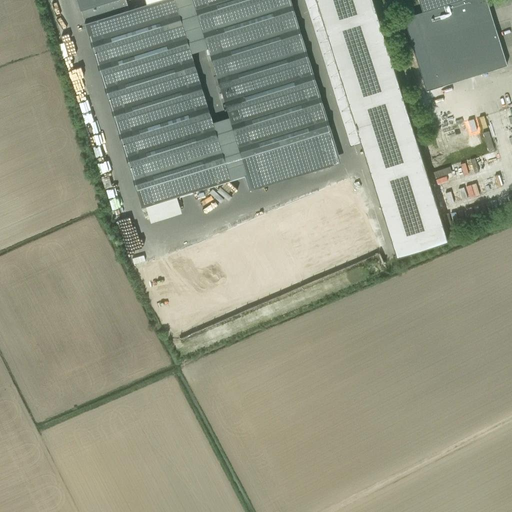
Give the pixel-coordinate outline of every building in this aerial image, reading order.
[(76,0),(80,11),(81,10),(92,7),(93,10),(96,19),(96,20),(153,204),(176,196),(245,175),(259,171),(324,151),(277,0),(144,0),(146,4),(129,9),(125,0),(76,0)] [(372,0),(316,0),(396,256),(448,240),(372,0)] [(418,0),(422,11),(414,14),(437,87),(507,65),(486,0),(418,0)] [(345,179),(147,265),(179,339),(377,254),(345,179)] [(276,209),(304,196),(301,190),(273,203),(276,209)]
